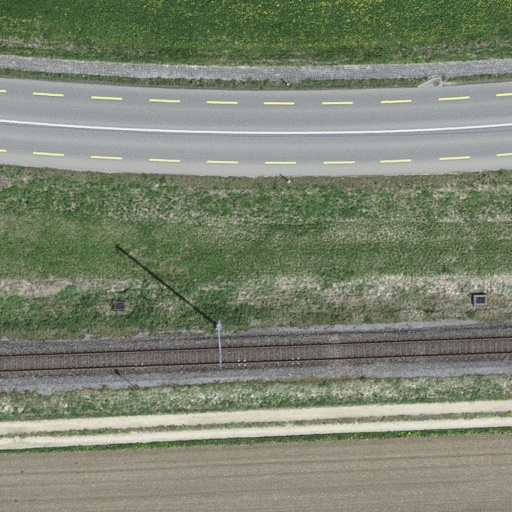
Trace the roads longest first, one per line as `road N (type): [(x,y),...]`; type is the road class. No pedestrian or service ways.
road 1 (primary): [(511,122),(199,132),(0,120)]
road 2 (track): [(511,415),(0,434)]
